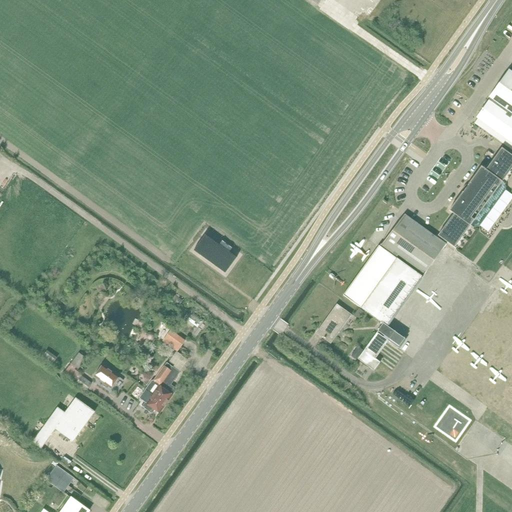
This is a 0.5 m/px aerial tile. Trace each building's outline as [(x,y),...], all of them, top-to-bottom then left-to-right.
[(477,119),(474,123),(511,150),(511,72),(508,70),(488,98),(489,98),(476,117),(477,119)] [(454,214),(438,236),(456,249),(471,227),(473,228),(479,227),(505,191),(504,185),(505,184),(503,183),(511,171),(511,156),(501,149),(486,170),(481,167),(449,211),(454,214)] [(381,247),(422,277),(445,244),(409,218),(405,215),(381,247)] [(205,235),(194,251),(225,273),(236,258),(228,253),(231,249),(222,242),(219,246),(205,235)] [(423,277),(422,277),(381,247),(379,246),(343,295),(383,324),(358,359),(375,371),(381,362),(376,359),(389,341),(399,348),(405,339),(387,326),(423,277)] [(317,334),(320,336),(330,343),(347,320),(350,316),(337,306),(325,321),(317,334)] [(359,309),(354,316),(359,320),(364,312),(359,309)] [(146,336),(146,337),(146,339),(147,340),(148,341),(149,341),(151,341),(152,341),(153,340),(154,339),(154,337),(154,336),(154,335),(153,334),(152,333),(150,333),(149,333),(148,334),(147,335),(146,336)] [(173,333),(168,340),(180,349),(185,342),(173,333)] [(47,351),(41,359),(52,366),(57,358),(47,351)] [(78,353),(71,364),(75,367),(78,369),(86,359),(78,353)] [(151,381),(145,390),(153,395),(166,405),(172,396),(170,394),(174,388),(170,385),(179,372),(173,368),(166,363),(164,366),(154,381),(151,381)] [(102,366),(94,377),(111,389),(119,377),(102,366)] [(82,376),(76,384),(86,392),(92,384),(82,376)] [(145,390),(139,399),(145,403),(142,407),(141,406),(141,407),(152,414),(155,410),(159,414),(166,405),(153,395),(145,390)] [(85,406),(75,400),(65,414),(64,416),(71,421),(72,421),(74,422),(85,406)] [(94,413),(85,406),(74,422),(83,429),(94,413)] [(58,409),(54,415),(62,421),(56,430),(61,434),(60,435),(60,437),(63,439),(65,438),(65,437),(73,443),(83,429),(74,422),(72,421),(71,421),(64,416),(65,414),(58,409)] [(54,415),(47,424),(34,443),(42,449),(56,430),(62,421),(54,415)] [(51,473),(68,486),(73,479),(56,466),(51,473)] [(68,486),(51,473),(46,481),(63,493),(68,486)] [(44,511),(43,510),(41,511),(88,511),(71,499),(61,511),(44,511)]
